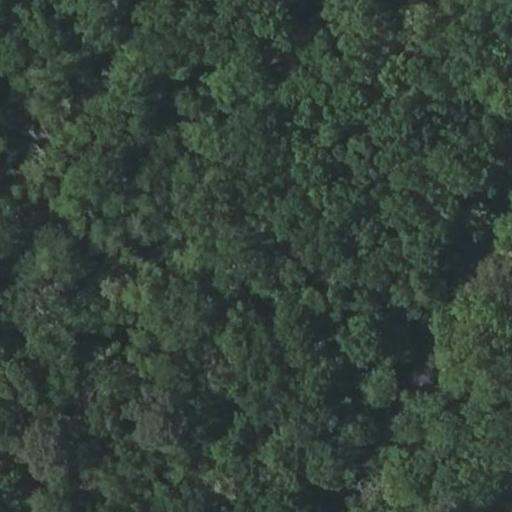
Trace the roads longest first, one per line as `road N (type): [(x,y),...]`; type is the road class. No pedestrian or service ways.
road 1 (track): [(0,57),(173,56),(306,97),(441,106),(511,127)]
road 2 (unclassified): [(511,181),(357,511)]
